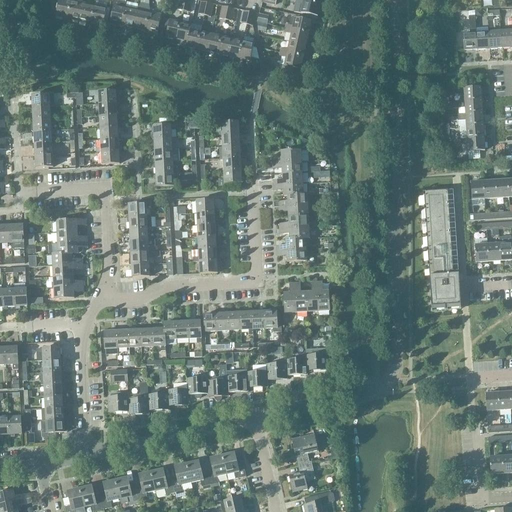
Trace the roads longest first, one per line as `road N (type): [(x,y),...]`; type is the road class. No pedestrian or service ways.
road 1 (residential): [(255,417),(391,379),(391,0)]
road 2 (residential): [(100,296),(253,279),(253,193)]
road 3 (residential): [(100,296),(109,250),(103,192),(18,191)]
road 4 (residential): [(89,454),(255,417)]
road 5 (residential): [(89,454),(78,323)]
